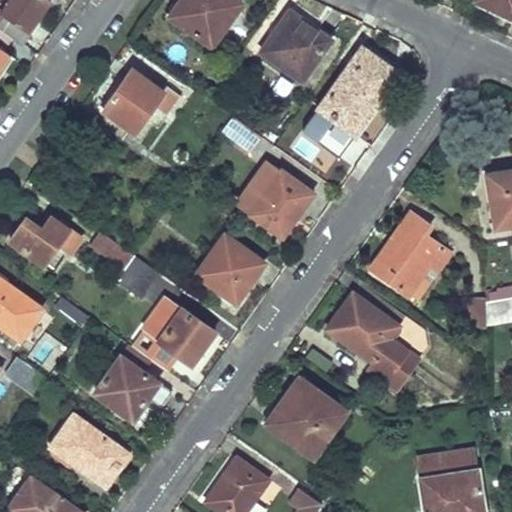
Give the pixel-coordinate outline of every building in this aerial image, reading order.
[(0,10),(0,27),(10,35),(21,42),(30,31),(27,29),(33,21),(36,23),(52,1),(51,0),(7,0),(0,11),(0,10)] [(180,0),(170,14),(174,18),(186,0),(180,0)] [(239,0),(186,0),(174,18),(211,45),(242,2),(239,0)] [(511,0),(480,0),(511,16),(511,0)] [(290,9),(261,50),(301,78),(331,37),(290,9)] [(0,27),(0,50),(2,48),(10,35),(0,27)] [(362,46),(319,107),(356,133),(399,73),(362,46)] [(2,48),(0,50),(0,68),(10,54),(2,48)] [(116,96),(106,109),(135,130),(153,105),(165,113),(179,94),(166,83),(162,89),(132,67),(131,70),(128,68),(120,77),(124,80),(113,94),(116,96)] [(318,106),(303,125),(336,152),(352,133),(318,106)] [(260,134),(233,115),(223,129),(250,148),(260,134)] [(283,235),(314,192),(282,169),(277,176),(262,166),(238,201),(252,212),(251,213),(283,235)] [(511,168),(487,172),(496,226),(511,223),(511,168)] [(412,211),(392,236),(398,240),(382,262),(395,272),(390,280),(409,295),(410,292),(430,264),(438,270),(452,252),(426,233),(431,225),(412,211)] [(26,217),(11,239),(44,263),(59,242),(71,250),(81,237),(51,216),(42,228),(26,217)] [(100,228),(90,243),(124,268),(135,253),(100,228)] [(225,233),(197,272),(237,301),(265,260),(225,233)] [(392,236),(371,267),(390,280),(395,272),(382,262),(398,240),(392,236)] [(124,268),(117,277),(142,295),(159,272),(135,253),(124,268)] [(438,270),(430,264),(410,292),(419,299),(438,270)] [(0,323),(21,338),(42,307),(0,276),(0,323)] [(354,292),(328,329),(357,350),(360,348),(375,358),(386,344),(399,325),(354,292)] [(469,324),(486,324),(486,302),(486,297),(470,299),(469,324)] [(511,297),(486,302),(486,324),(511,319),(511,297)] [(182,308),(159,339),(192,363),(216,332),(182,308)] [(128,344),(120,354),(142,370),(151,359),(128,344)] [(375,358),(373,361),(386,369),(398,352),(386,344),(375,358)] [(120,354),(94,390),(132,418),(149,396),(162,406),(173,390),(142,370),(120,354)] [(6,372),(36,393),(48,377),(18,355),(6,372)] [(299,376),(290,390),(296,393),(305,380),(299,376)] [(290,390),(267,422),(309,452),(328,426),(332,429),(346,410),(305,380),(296,393),(290,390)] [(74,413),(51,445),(106,485),(129,453),(74,413)] [(475,447),(416,456),(424,511),(473,511),(481,511),(485,510),(475,447)] [(237,455),(206,500),(222,511),(246,511),(255,499),(270,478),(237,455)] [(32,475),(9,507),(16,511),(79,511),(81,510),(68,502),(70,497),(56,486),(53,491),(32,475)] [(299,488),(290,500),(302,508),(299,511),(315,511),(322,504),(299,488)] [(255,499),(246,511),(264,511),(267,508),(255,499)]
